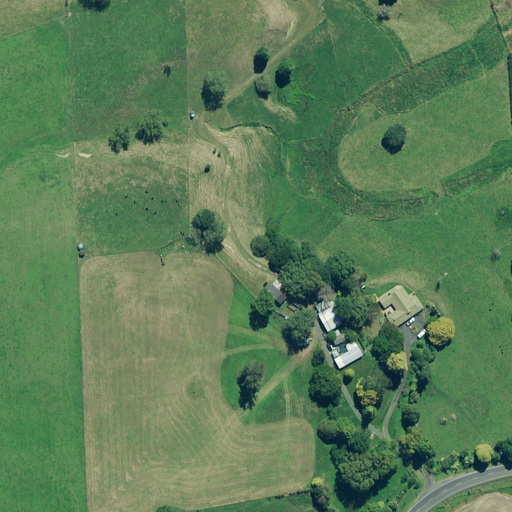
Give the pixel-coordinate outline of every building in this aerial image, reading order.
[(291,294),(277,280),(266,291),(280,305),(291,294)] [(397,291),(395,289),(379,300),(385,308),(392,304),(396,311),(386,318),(394,329),(424,308),(415,295),(410,299),(402,287),(397,291)] [(345,323),(331,296),(325,300),(315,305),(319,313),(318,314),(327,332),(345,323)] [(347,339),(343,333),(332,340),(337,348),(344,344),(343,342),(347,339)] [(345,346),(348,352),(340,357),(338,353),(332,356),(339,369),(363,356),(354,341),(345,346)]
